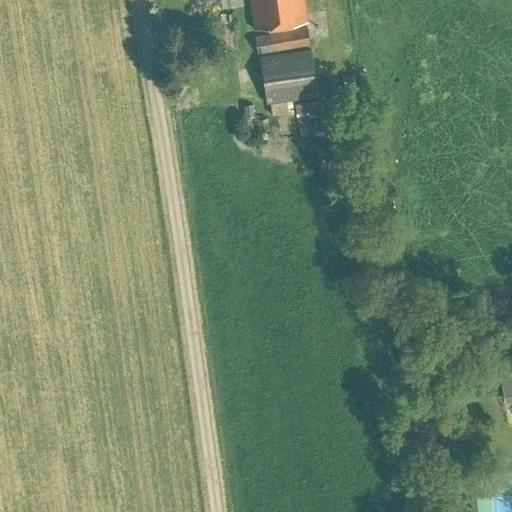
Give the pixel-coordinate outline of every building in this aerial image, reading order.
[(303,0),(249,0),(253,25),(306,18),(303,0)] [(218,13),(219,22),(233,20),(231,11),(218,13)] [(309,44),(306,25),(254,34),(257,52),(309,44)] [(310,49),(260,56),(267,101),(317,94),(310,49)] [(221,60),(181,60),(181,82),(221,82),(221,60)] [(322,134),(316,99),(293,103),(299,138),(322,134)] [(254,115),(253,102),(242,103),(244,116),(254,115)] [(269,130),(267,116),(259,117),(261,131),(269,130)] [(511,376),(499,379),(504,403),(511,401),(511,376)]
